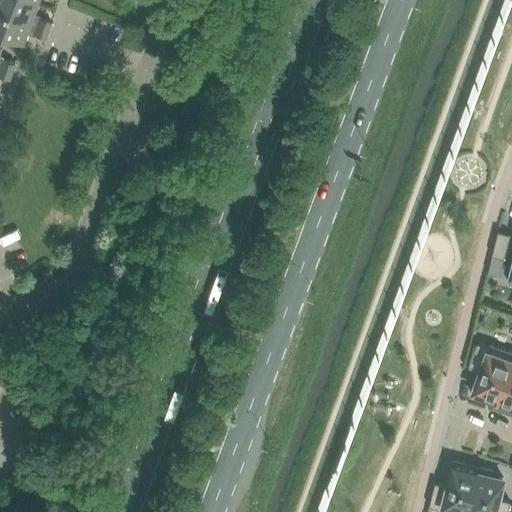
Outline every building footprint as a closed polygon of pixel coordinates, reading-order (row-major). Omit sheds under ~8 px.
[(28,0),(0,0),(0,12),(30,24),(38,4),(28,0)] [(0,12),(0,36),(22,45),(27,32),(33,34),(36,26),(30,24),(0,12)] [(36,26),(48,30),(51,22),(39,18),(36,26)] [(48,30),(36,26),(33,34),(45,39),(48,30)] [(0,66),(0,67),(12,72),(15,64),(3,59),(0,66)] [(12,72),(0,67),(0,76),(9,80),(12,72)] [(510,234),(497,231),(491,256),(503,259),(510,234)] [(463,379),(475,384),(484,360),(472,356),(463,379)] [(511,395),(511,360),(499,356),(483,399),(506,408),(506,409),(507,409),(511,395)] [(434,482),(428,507),(440,510),(439,511),(467,511),(479,467),(477,466),(477,467),(470,465),(453,460),(447,485),(434,482)] [(479,467),(467,511),(507,511),(510,501),(498,498),(503,478),(494,476),(495,471),(479,467)]
